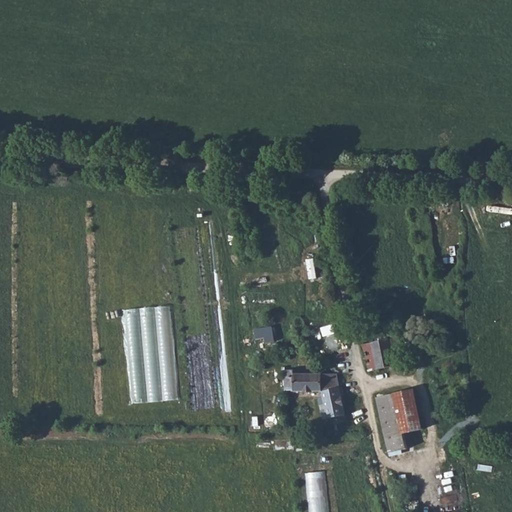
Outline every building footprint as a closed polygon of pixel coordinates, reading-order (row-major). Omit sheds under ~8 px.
[(370,372),(407,364),(400,336),(363,344),(370,372)] [(295,371),(286,371),(286,389),(296,389),(297,391),(324,389),(330,417),(333,417),(335,423),(349,421),(339,372),(296,375),(295,371)] [(390,453),(408,449),(404,433),(424,430),(416,389),(399,393),(397,387),(384,389),(386,396),(377,398),(390,453)] [(341,511),(346,511),(366,509),(360,465),(336,468),(341,511)] [(309,511),(329,511),(326,470),(306,472),(309,511)]
